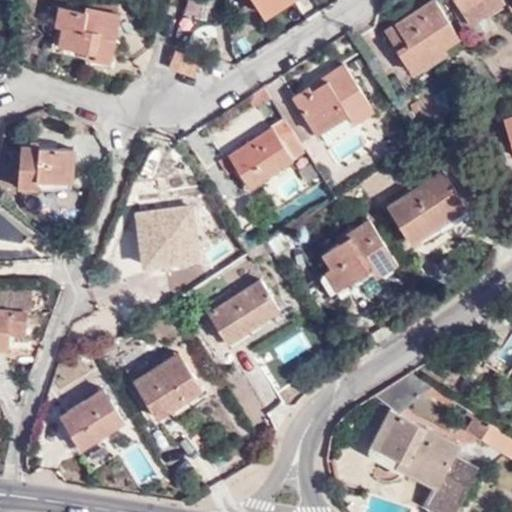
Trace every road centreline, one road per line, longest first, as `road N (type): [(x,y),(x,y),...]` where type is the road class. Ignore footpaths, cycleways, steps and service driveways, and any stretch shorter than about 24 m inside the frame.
road 1 (residential): [(156,97),(25,421),(12,495)]
road 2 (residential): [(302,445),(320,409),(511,273)]
road 3 (residential): [(156,97),(228,90),(367,0)]
road 4 (residential): [(8,84),(102,108),(156,97)]
